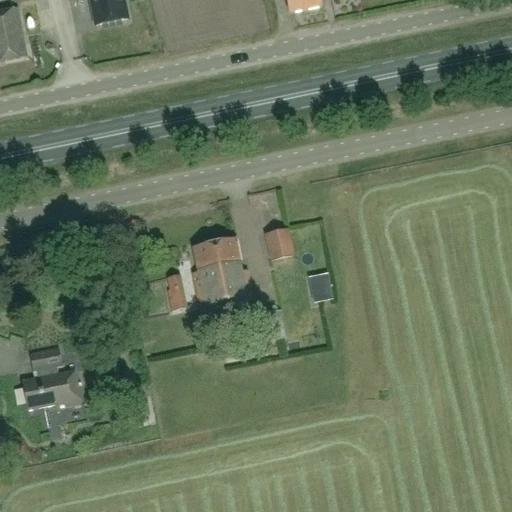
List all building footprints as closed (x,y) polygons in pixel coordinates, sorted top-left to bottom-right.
[(57,27),(54,0),(43,0),(46,28),(57,27)] [(123,0),(90,0),(96,27),(127,21),(123,0)] [(285,0),(289,13),(320,6),(318,0),(285,0)] [(0,63),(27,58),(18,8),(0,11),(0,63)] [(271,262),(294,257),(288,231),(265,236),(271,262)] [(192,274),(200,311),(253,300),(247,271),(242,272),(235,241),(193,250),(197,273),(192,274)] [(326,272),(313,278),(321,298),(335,292),(326,272)] [(167,279),(169,291),(167,292),(171,313),(186,310),(180,277),(167,279)] [(279,311),(256,316),(262,344),(285,339),(279,311)] [(38,380),(23,383),(29,412),(54,406),(55,410),(85,404),(80,383),(76,384),(74,372),(58,376),(56,369),(62,368),(58,350),(29,355),(33,374),(36,373),(38,380)] [(134,419),(135,423),(146,421),(145,417),(150,416),(147,397),(142,397),(141,393),(130,395),(131,400),(129,401),(132,420),(134,419)]
